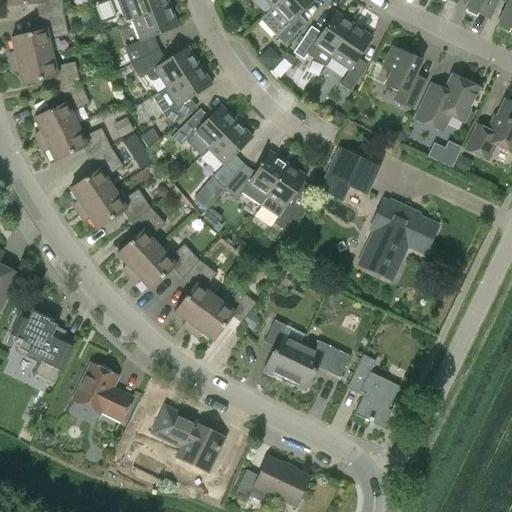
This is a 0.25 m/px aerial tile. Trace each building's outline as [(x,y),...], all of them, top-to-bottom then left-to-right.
[(4,0),(5,8),(36,6),(38,19),(63,15),(61,0),(4,0)] [(132,22),(169,7),(166,0),(125,0),(124,1),(132,22)] [(239,0),(244,5),(249,0),(263,0),(272,9),(281,0),(239,0)] [(303,27),(295,19),(314,0),(281,0),(272,9),(259,20),(283,46),(303,27)] [(495,0),(468,0),(465,8),(487,18),(495,0)] [(511,0),(509,0),(498,24),(511,30),(511,0)] [(122,64),(129,62),(130,65),(154,52),(149,39),(177,28),(169,7),(132,22),(140,42),(124,48),(126,54),(119,56),(122,64)] [(331,59),(353,26),(335,13),(318,38),(308,31),(292,54),(303,61),(312,46),(331,59)] [(10,64),(51,54),(48,41),(68,36),(63,15),(38,19),(41,31),(10,39),(14,53),(8,54),(10,64)] [(365,70),(355,63),(372,38),(353,26),(331,59),(349,71),(339,86),(350,92),(365,70)] [(159,78),(165,88),(199,67),(187,48),(162,64),(154,52),(130,65),(139,79),(145,75),(149,81),(152,82),(159,78)] [(411,110),(422,87),(411,82),(421,62),(391,48),(381,69),(390,73),(384,86),(397,92),(393,101),(411,110)] [(282,57),(290,64),(294,59),(285,53),(282,57)] [(51,54),(10,64),(13,74),(18,72),(22,87),(52,79),(55,93),(79,84),(74,63),(54,68),(51,54)] [(151,97),(163,116),(170,127),(193,112),(186,102),(211,85),(199,67),(165,88),(151,97)] [(466,114),(478,89),(452,77),(444,93),(431,86),(415,120),(441,132),(452,107),(466,114)] [(38,143),(76,125),(70,113),(88,104),(79,84),(55,93),(61,105),(33,119),(39,132),(34,134),(38,143)] [(511,153),(511,105),(504,101),(489,133),(476,127),(466,150),(487,160),(494,145),(511,153)] [(180,147),(192,135),(208,151),(236,122),(220,107),(199,128),(190,119),(171,138),(180,147)] [(335,114),(329,124),(338,129),(344,120),(335,114)] [(113,128),(119,141),(132,135),(126,121),(113,128)] [(223,166),(211,179),(193,200),(204,211),(218,195),(219,196),(240,169),(230,159),(252,138),(236,122),(208,151),(223,166)] [(76,125),(38,143),(43,153),(48,150),(54,163),(82,150),(88,161),(110,149),(101,129),(82,138),(76,125)] [(152,129),(140,137),(147,149),(159,141),(152,129)] [(398,133),(390,135),(388,140),(399,146),(404,135),(398,133)] [(134,134),(122,142),(129,154),(141,146),(134,134)] [(427,158),(451,169),(461,148),(448,142),(444,149),(433,144),(427,158)] [(367,196),(380,167),(337,148),(318,191),(343,202),(349,188),(367,196)] [(78,213),(113,190),(105,178),(122,167),(110,149),(88,161),(95,172),(69,190),(77,202),(72,205),(78,213)] [(237,200),(246,186),(263,197),(286,164),(269,153),(252,177),(240,169),(219,196),(223,199),(227,194),(237,200)] [(455,172),(465,177),(471,165),(461,160),(455,172)] [(299,209),(289,202),(306,178),(286,164),(263,197),(283,211),(274,225),(284,232),(299,209)] [(113,190),(78,213),(84,222),(88,219),(96,231),(122,213),(130,224),(149,209),(137,191),(120,202),(113,190)] [(408,250),(424,257),(440,225),(419,216),(420,214),(389,199),(388,201),(382,198),(367,231),(371,233),(355,266),(392,284),(408,250)] [(128,277),(159,249),(149,238),(164,225),(149,209),(130,224),(139,234),(116,255),(126,266),(121,270),(128,277)] [(159,249),(128,277),(135,284),(139,281),(149,291),(172,270),(181,280),(198,261),(183,245),(168,259),(159,249)] [(190,332),(215,299),(203,291),(216,274),(198,261),(181,280),(192,288),(173,313),(185,322),(182,326),(190,332)] [(0,307),(16,275),(0,267),(0,307)] [(279,268),(275,277),(282,280),(286,272),(279,268)] [(240,324),(242,323),(249,312),(256,304),(238,291),(226,307),(215,299),(190,332),(198,338),(201,334),(213,343),(231,317),(240,324)] [(27,357),(40,363),(34,375),(54,385),(72,348),(60,342),(62,338),(55,335),(58,327),(53,325),(56,318),(46,313),(46,314),(34,308),(27,321),(19,318),(10,337),(17,340),(16,343),(20,345),(21,344),(31,348),(27,357)] [(249,312),(242,323),(251,330),(259,319),(249,312)] [(264,343),(275,348),(263,373),(284,382),(302,345),(282,335),(286,327),(274,322),(264,343)] [(317,341),(313,350),(302,345),(284,382),(304,392),(316,368),(339,379),(349,357),(317,341)] [(348,384),(360,390),(359,393),(363,395),(353,415),(368,422),(369,420),(383,427),(392,407),(390,406),(398,388),(369,374),(375,362),(362,356),(348,384)] [(120,422),(131,399),(111,389),(117,378),(90,365),(72,401),(99,415),(100,412),(120,422)] [(207,473),(223,439),(193,425),(194,423),(164,409),(152,434),(181,448),(176,458),(207,473)] [(267,458),(258,477),(246,472),(233,499),(246,505),(249,498),(264,506),(269,496),(296,509),(311,479),(267,458)]
